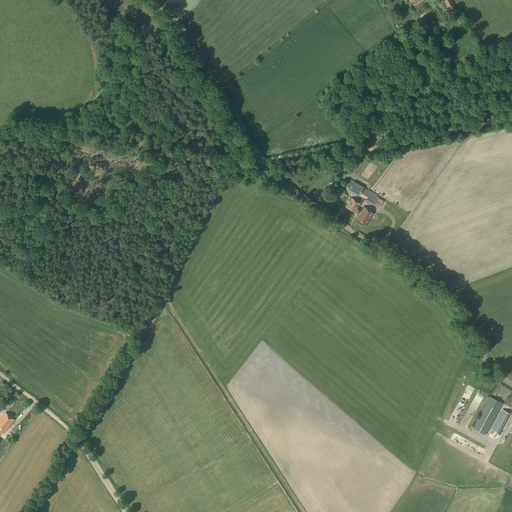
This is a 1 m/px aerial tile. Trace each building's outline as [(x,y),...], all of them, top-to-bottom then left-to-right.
[(451,15),(458,11),(451,0),(445,0),(444,1),(451,15)] [(419,42),(417,37),(413,38),(418,48),(423,46),(421,41),(419,42)] [(404,60),(410,54),(401,44),(395,49),(404,60)] [(418,65),(425,59),(420,51),(412,57),(418,65)] [(355,184),(352,189),(357,193),(361,189),(355,184)] [(344,192),(344,190),(343,189),(342,188),(340,188),(339,188),(338,188),(337,189),(336,190),(336,192),(336,194),(337,195),(339,196),(340,196),(342,196),(343,195),(344,194),(344,192)] [(360,195),(365,198),(375,204),(379,197),(377,196),(378,195),(365,188),(364,189),(360,195)] [(355,212),(357,209),(360,204),(351,198),(346,206),(355,212)] [(357,209),(355,212),(359,215),(358,217),(356,219),(366,225),(374,213),(364,207),(361,211),(357,209)] [(470,387),(465,399),(470,401),(475,390),(470,387)] [(481,393),(477,399),(482,402),(485,396),(481,393)] [(485,435),(502,403),(490,397),(473,428),(485,435)] [(469,426),(481,402),(475,399),(463,423),(469,426)] [(510,414),(502,410),(492,429),(498,433),(503,424),(504,424),(510,414)] [(0,428),(5,432),(14,420),(5,413),(0,419),(0,428)] [(462,446),(471,447),(472,441),(463,439),(462,446)] [(485,454),(486,455),(488,452),(481,447),(478,452),(483,456),(485,454)]
